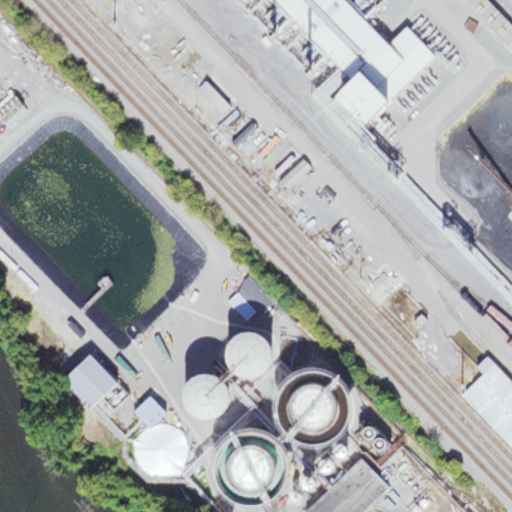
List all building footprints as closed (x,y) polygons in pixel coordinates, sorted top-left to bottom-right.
[(511,31),(481,0),(464,0),(462,3),(511,54),(511,31)] [(217,115),(225,108),(201,82),(193,89),(217,115)] [(274,181),(283,191),(308,172),(299,161),(274,181)] [(254,311),(259,316),(271,304),(247,280),(225,302),(244,322),(254,311)] [(156,383),(181,359),(158,334),(132,357),(156,383)] [(207,334),(207,379),(256,379),(256,334),(207,334)] [(83,414),(111,385),(79,352),(50,381),(83,414)] [(456,396),(511,456),(511,381),(486,354),(471,367),(478,375),(456,396)] [(276,431),(305,431),(305,386),(276,386),(276,431)] [(158,411),(142,395),(125,413),(140,429),(158,411)] [(235,476),(245,458),(223,446),(213,464),(235,476)] [(359,511),(357,509),(379,488),(352,459),(294,511),(359,511)]
